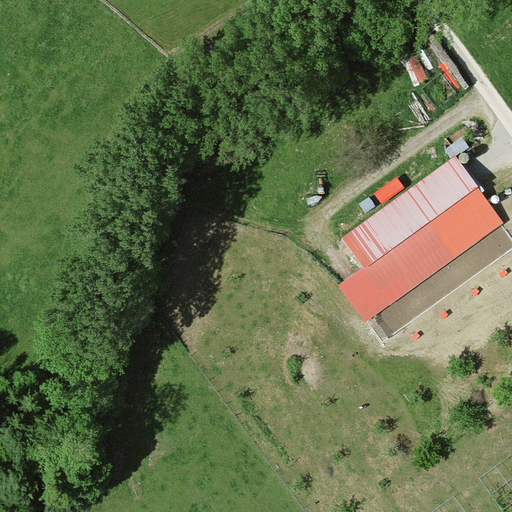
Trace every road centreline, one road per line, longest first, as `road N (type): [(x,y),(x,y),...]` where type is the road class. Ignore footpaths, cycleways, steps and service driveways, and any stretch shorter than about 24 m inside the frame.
road 1 (track): [(487,88),(325,212),(319,244),(343,272)]
road 2 (track): [(511,122),(418,0)]
